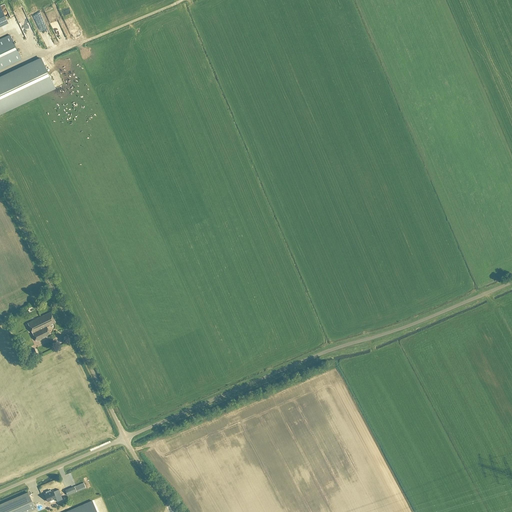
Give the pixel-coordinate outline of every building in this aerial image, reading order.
[(0,68),(20,59),(9,34),(0,38),(0,68)] [(41,58),(0,77),(0,113),(55,88),(41,58)] [(50,335),(46,327),(55,323),(50,313),(27,324),(36,342),(50,335)] [(30,337),(27,331),(21,334),(24,340),(30,337)] [(76,492),(86,488),(84,483),(74,487),(76,492)] [(46,493),(44,494),(48,501),(55,498),(57,502),(63,499),(62,499),(58,491),(59,490),(58,489),(53,492),(53,490),(50,491),(50,490),(46,492),(46,493)] [(28,492),(0,504),(0,511),(27,511),(35,509),(28,492)] [(96,511),(92,501),(65,511),(96,511)]
